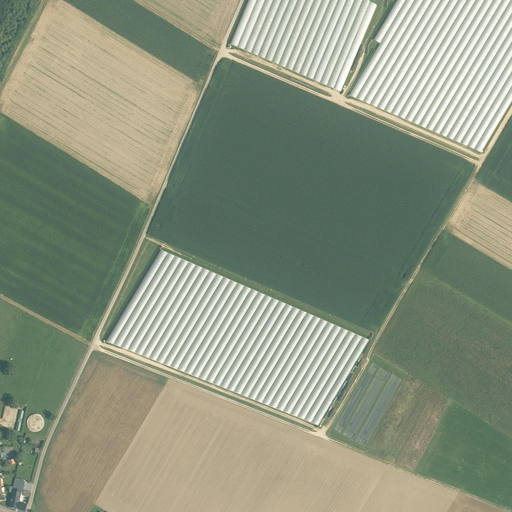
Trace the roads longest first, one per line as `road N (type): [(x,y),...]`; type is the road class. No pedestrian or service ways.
road 1 (track): [(28,511),(53,426),(220,52)]
road 2 (track): [(317,435),(511,110)]
road 3 (track): [(480,163),(220,53)]
road 4 (track): [(92,346),(317,435)]
road 5 (track): [(511,511),(317,435)]
